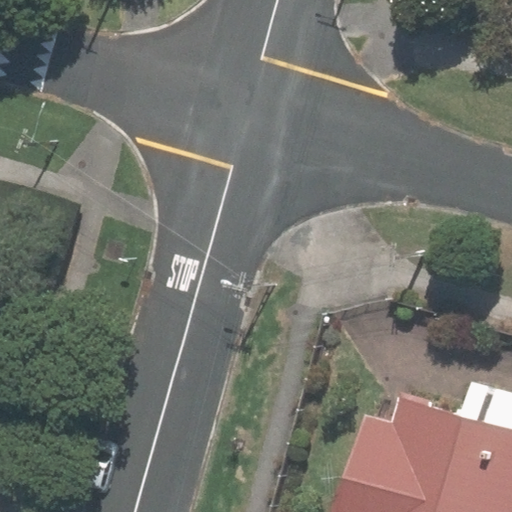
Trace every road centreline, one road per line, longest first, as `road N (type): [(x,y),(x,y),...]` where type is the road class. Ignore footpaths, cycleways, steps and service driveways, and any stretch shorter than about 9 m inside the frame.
road 1 (residential): [(135,511),(247,113)]
road 2 (residential): [(511,188),(247,113)]
road 3 (residential): [(247,113),(0,44)]
